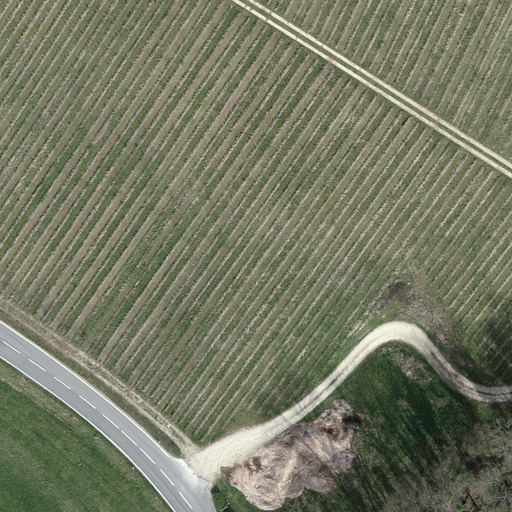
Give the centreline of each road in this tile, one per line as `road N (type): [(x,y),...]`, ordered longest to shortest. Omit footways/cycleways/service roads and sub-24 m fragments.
road 1 (track): [(511,392),(489,395),(457,384),(416,335),(385,331),(289,416),(171,487)]
road 2 (track): [(241,0),(511,172)]
road 3 (track): [(0,303),(97,370),(205,465)]
road 4 (primary): [(191,511),(144,452),(0,344)]
